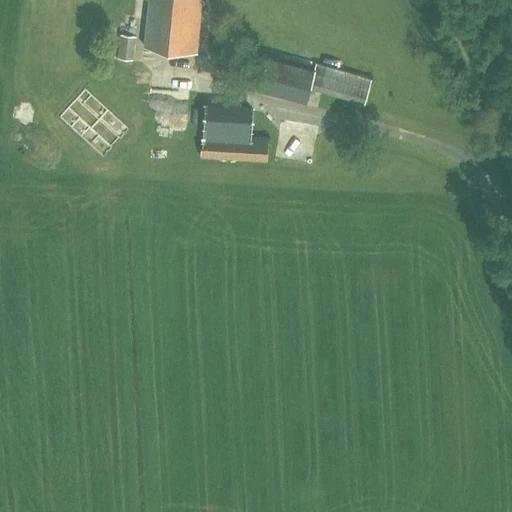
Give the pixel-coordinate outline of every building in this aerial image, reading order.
[(196,51),(201,0),(148,0),(144,46),(196,51)] [(134,58),(136,35),(120,33),(117,57),(134,58)] [(314,66),(267,55),(259,87),(306,99),(309,89),(366,104),(372,78),(316,62),(314,66)] [(136,91),(136,115),(199,116),(199,92),(136,91)] [(214,128),(257,131),(259,107),(216,103),(214,128)] [(101,157),(128,131),(106,107),(87,125),(85,122),(75,131),(101,157)] [(277,161),(277,150),(199,149),(199,160),(277,161)]
